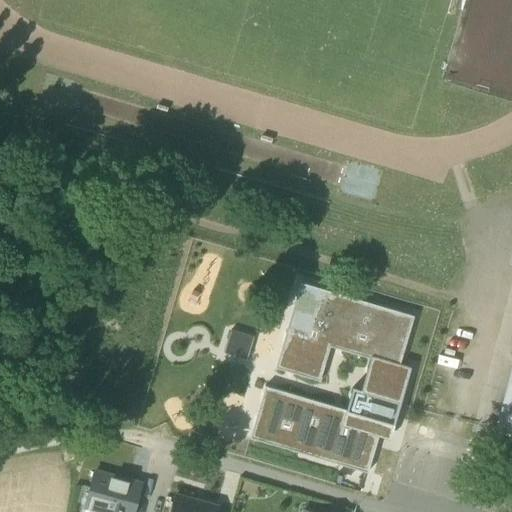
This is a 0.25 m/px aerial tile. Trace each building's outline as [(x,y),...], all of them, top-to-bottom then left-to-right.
[(344,296),(300,283),(291,311),(299,313),(293,333),(286,331),(274,368),(319,381),(329,347),(370,359),(360,391),(352,388),(345,411),(264,386),(249,438),(298,453),(300,444),(332,453),(329,462),(367,473),(378,436),(384,414),(395,418),(410,368),(399,365),(413,316),(376,306),(373,314),(341,305),(344,296)] [(253,338),(230,330),(223,353),(246,361),(253,338)] [(495,432),(511,436),(511,389),(505,418),(499,417),(495,432)] [(378,436),(389,440),(395,418),(384,414),(378,436)] [(132,511),(139,486),(94,473),(84,506),(99,510),(105,511),(132,511)] [(169,511),(214,511),(215,510),(194,503),(194,501),(174,496),(169,511)]
